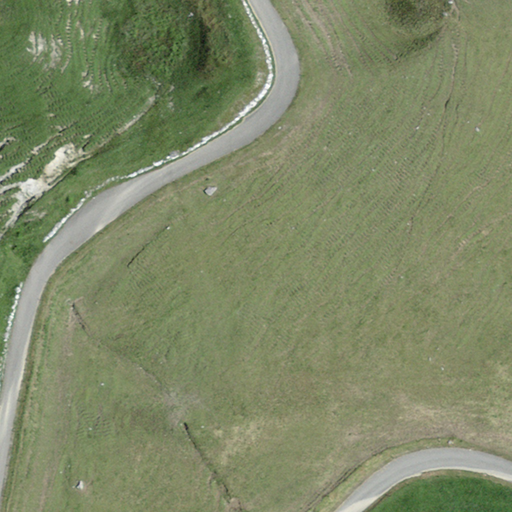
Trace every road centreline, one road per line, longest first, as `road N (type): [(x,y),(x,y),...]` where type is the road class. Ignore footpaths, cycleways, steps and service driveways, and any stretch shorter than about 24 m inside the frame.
road 1 (unclassified): [(0,455),(25,310),(59,246),(107,206),(252,126),(281,95),(284,52),(259,0)]
road 2 (unclassified): [(511,471),(429,458),(395,470),(347,511)]
